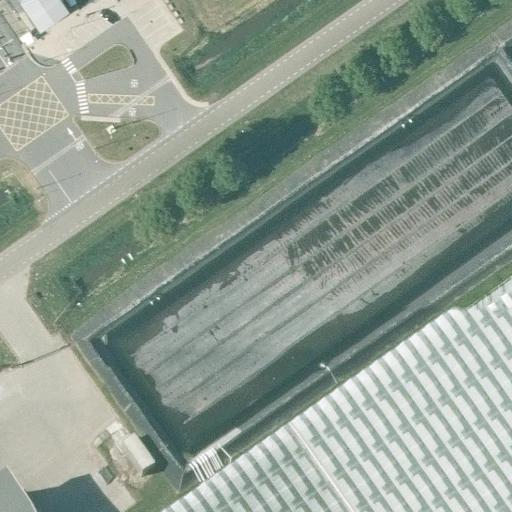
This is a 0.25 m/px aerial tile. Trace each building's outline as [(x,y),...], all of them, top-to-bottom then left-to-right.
[(23,0),(44,31),(74,11),(67,0),(23,0)] [(89,89),(127,62),(121,53),(82,80),(89,89)] [(511,511),(511,277),(178,511),(511,511)] [(141,479),(154,470),(133,440),(120,449),(141,479)] [(17,511),(8,498),(0,503),(0,511),(17,511)]
